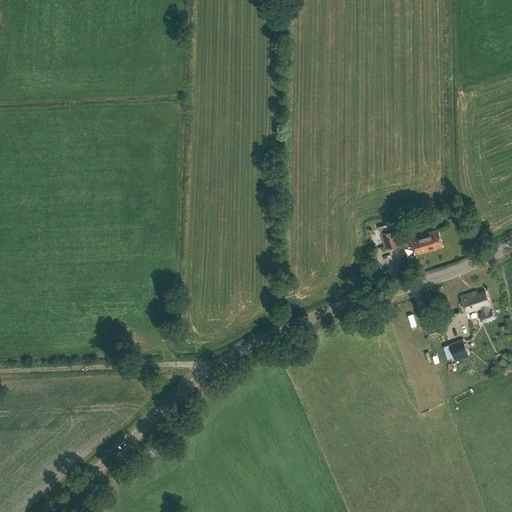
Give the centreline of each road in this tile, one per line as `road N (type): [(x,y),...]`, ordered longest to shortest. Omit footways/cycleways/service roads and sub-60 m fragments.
road 1 (tertiary): [(207,370),(266,334),(511,245)]
road 2 (tertiary): [(49,511),(207,370)]
road 3 (unclassified): [(207,370),(178,363),(0,370)]
